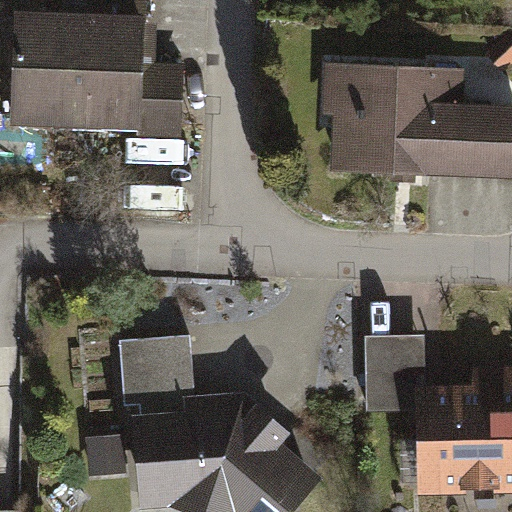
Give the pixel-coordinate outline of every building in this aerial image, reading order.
[(143,12),(12,7),(8,124),(136,129),(135,134),(183,136),(185,63),(142,61),(142,40),(143,12)] [(466,91),(331,87),(327,193),(511,198),(511,124),(465,123),(466,91)] [(418,388),(428,388),(427,332),(365,333),(366,411),(418,410),(418,388)] [(192,338),(122,342),(125,409),(186,406),(196,405),(195,398),(192,338)] [(418,388),(418,410),(420,496),(511,493),(511,366),(474,367),(474,387),(428,388),(418,388)] [(186,416),(132,419),(140,511),(169,511),(299,511),(324,482),(285,448),(293,437),(247,396),(195,398),(196,405),(186,406),(186,416)] [(88,439),(90,478),(126,476),(124,437),(88,439)]
